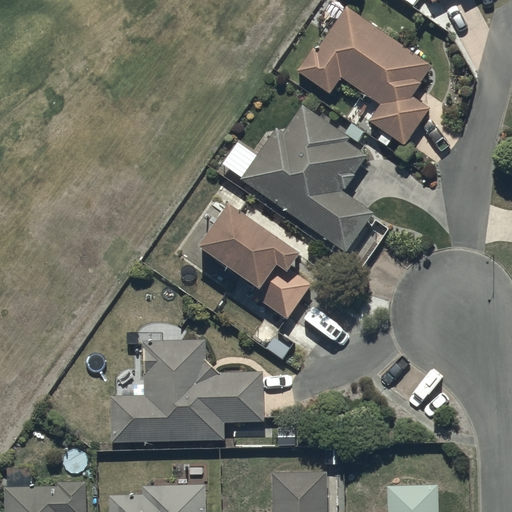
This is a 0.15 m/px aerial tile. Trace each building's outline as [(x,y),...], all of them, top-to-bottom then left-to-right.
[(429,68),(343,7),(309,54),(307,52),(291,74),(325,98),(337,82),(376,109),(366,123),(401,148),(429,108),(410,95),(429,68)] [(280,134),(272,129),(237,180),(343,254),(372,213),(341,192),(364,159),(352,150),(363,133),(349,124),(341,135),(299,106),(280,134)] [(283,321),(308,285),(285,269),(293,257),(221,207),(219,210),(216,208),(206,222),(210,225),(192,251),(251,293),(249,297),(283,321)] [(202,342),(140,344),(140,396),(107,396),(107,444),(221,442),(221,425),(261,424),(260,373),(214,374),(203,362),(202,342)] [(29,469),(3,469),(4,489),(1,489),(1,511),(83,511),(83,483),(55,484),(55,488),(29,488),(29,469)] [(323,511),(322,474),(269,475),(269,511),(323,511)] [(202,511),(202,488),(139,488),(139,496),(105,497),(105,511),(202,511)] [(433,511),(433,488),(384,489),(384,511),(433,511)]
